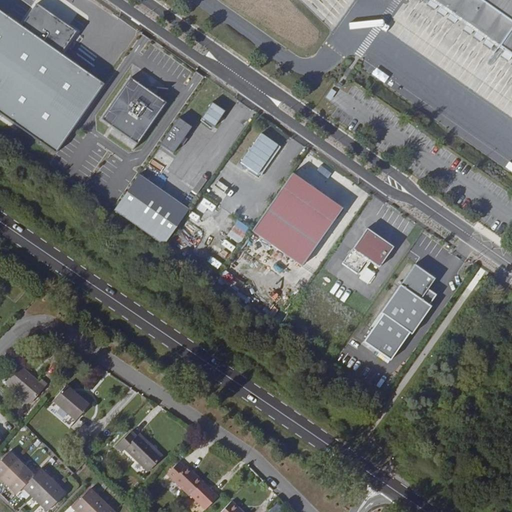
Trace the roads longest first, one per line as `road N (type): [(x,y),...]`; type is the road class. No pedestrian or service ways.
road 1 (secondary): [(380,479),(0,220)]
road 2 (unclassified): [(115,0),(391,192),(434,213)]
road 3 (residential): [(307,511),(253,457),(55,326),(24,327),(0,351)]
road 4 (unclassified): [(434,213),(402,179),(148,0)]
